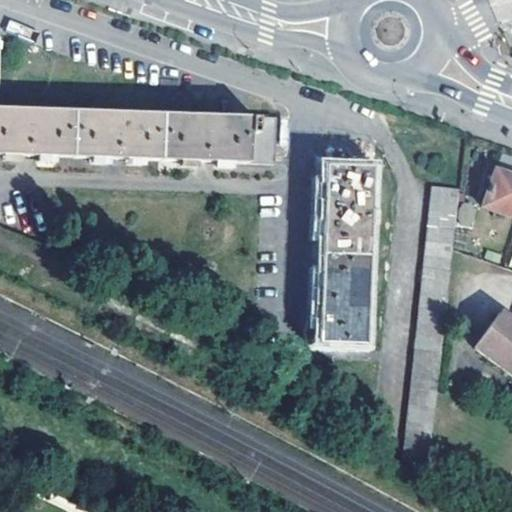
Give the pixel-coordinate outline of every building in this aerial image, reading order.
[(274,118),(0,109),(0,156),(26,157),(116,160),(204,163),(273,165),(274,118)] [(368,169),(322,167),(321,204),(319,293),(317,344),(362,345),(368,169)] [(511,182),(491,176),(479,212),(511,223),(511,182)] [(458,192),(431,187),(406,433),(431,437),(458,192)] [(459,204),(456,224),(470,226),(474,207),(459,204)] [(511,328),(498,319),(473,353),(511,381),(511,328)]
